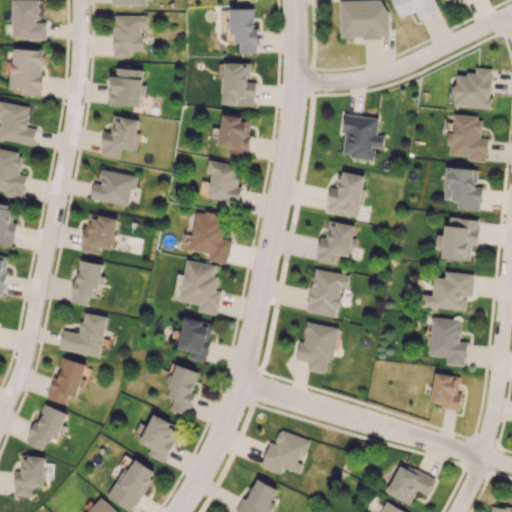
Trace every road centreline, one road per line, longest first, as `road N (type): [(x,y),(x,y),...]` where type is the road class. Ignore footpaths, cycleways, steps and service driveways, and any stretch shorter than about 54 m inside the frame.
road 1 (residential): [(299,0),(292,141),(255,333),(217,447),(180,511)]
road 2 (residential): [(78,0),(79,68),(58,193),(25,349),(0,415)]
road 3 (residential): [(511,462),(241,384)]
road 4 (residential): [(460,511),(498,409),(511,273)]
road 5 (residential): [(300,80),(386,70),(511,16)]
